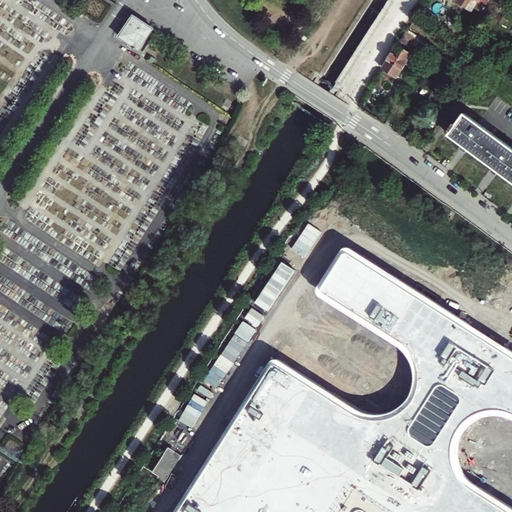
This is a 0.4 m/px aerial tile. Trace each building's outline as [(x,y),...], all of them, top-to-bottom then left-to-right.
[(120,38),(136,48),(135,49),(137,51),(138,49),(141,50),(152,32),(143,27),(145,23),(134,16),(120,38)] [(409,30),(404,38),(417,47),(423,39),(409,30)] [(399,45),(383,69),(398,79),(414,55),(399,45)] [(511,146),(466,112),(449,135),(465,146),(496,169),(511,181),(511,146)] [(311,293),(397,345),(401,348),(405,351),(408,355),(410,359),(412,364),(414,368),(414,373),(415,378),(414,383),(413,387),(411,392),(409,396),(406,400),(403,404),(399,407),(395,410),(391,412),(386,413),(381,414),(376,414),(372,414),(367,413),(362,411),(358,409),(274,356),(175,511),(511,511),(511,507),(479,485),(474,482),(470,479),(467,475),(464,470),(462,465),(461,460),(460,455),(460,450),(461,445),(462,440),(465,435),(468,430),(471,426),(475,423),(480,420),(485,418),(490,417),(495,416),(500,416),(506,417),(511,419),(511,350),(342,243),(311,293)] [(152,475),(184,495),(201,469),(169,449),(152,475)]
